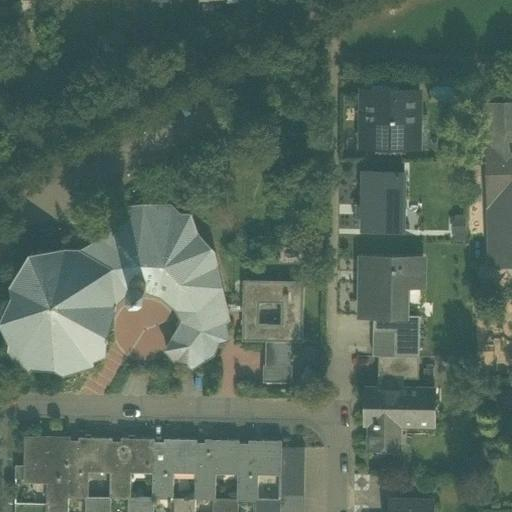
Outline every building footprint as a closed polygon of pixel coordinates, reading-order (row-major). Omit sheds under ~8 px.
[(363,147),(409,147),(410,115),(417,115),(417,113),(418,92),(364,91),(363,147)] [(511,103),(485,104),(486,140),(487,168),(488,207),(490,267),(511,265),(511,103)] [(427,147),(427,115),(417,113),(417,115),(410,115),(409,147),(427,147)] [(441,149),(440,162),(455,163),(455,150),(441,149)] [(362,230),(403,230),(404,172),(364,172),(362,230)] [(188,363),(193,369),(205,360),(204,356),(215,353),(220,341),(227,339),(225,329),(227,324),(228,323),(227,316),(224,314),(221,300),(219,293),(222,288),(217,284),(216,278),(218,275),(214,259),(207,251),(202,255),(191,244),(200,236),(191,226),(191,213),(172,213),(172,205),(144,204),(144,212),(128,212),(123,207),(107,222),(102,222),(101,238),(108,246),(108,255),(95,260),(85,251),(59,252),(59,260),(44,254),(42,249),(39,249),(39,252),(36,253),(31,253),(29,257),(31,259),(31,263),(14,285),(11,285),(12,290),(16,289),(20,290),(2,325),(2,328),(4,329),(5,331),(6,331),(11,341),(9,350),(17,358),(20,355),(32,368),(42,364),(43,362),(45,362),(63,370),(68,368),(72,370),(76,370),(84,367),(82,361),(87,359),(87,361),(101,356),(102,341),(108,341),(109,339),(108,335),(108,322),(116,309),(117,308),(117,305),(115,303),(128,291),(137,301),(146,292),(146,289),(157,293),(162,290),(178,305),(174,308),(181,315),(182,320),(179,330),(180,331),(178,340),(176,339),(176,340),(174,340),(166,351),(174,359),(177,362),(188,363)] [(453,233),(465,232),(465,220),(452,220),(453,233)] [(373,316),(405,317),(405,316),(406,286),(422,286),(422,259),(362,258),(361,316),(373,316)] [(290,342),(302,342),(304,282),(243,281),(243,304),(226,304),(221,300),(224,314),(226,310),(243,310),(242,341),(266,341),(290,342)] [(373,332),(413,333),(414,316),(405,316),(405,317),(373,316),(373,332)] [(373,332),(373,344),(397,345),(397,332),(373,332)] [(397,345),(397,357),(406,357),(419,357),(419,333),(413,333),(397,332),(397,345)] [(266,341),(266,366),(290,366),(290,342),(266,341)] [(373,356),(379,356),(397,357),(397,345),(373,344),(373,356)] [(406,357),(397,357),(379,356),(379,378),(402,378),(406,378),(406,357)] [(419,357),(406,357),(406,378),(418,378),(419,357)] [(292,366),(290,366),(266,366),(264,366),(264,382),(292,382),(292,366)] [(379,388),(402,388),(402,378),(379,378),(379,388)] [(367,424),(369,424),(394,424),(400,425),(434,425),(434,389),(402,388),(379,388),(368,388),(367,424)] [(393,446),(394,424),(369,424),(369,446),(393,446)] [(68,505),(68,497),(69,446),(57,446),(57,437),(39,436),(39,437),(25,436),(24,478),(47,479),(47,504),(68,505)] [(88,468),(111,469),(111,442),(111,439),(86,438),(86,437),(79,437),(79,441),(69,441),(69,446),(68,497),(86,497),(88,497),(88,468)] [(131,469),(153,469),(154,442),(154,439),(128,439),(128,438),(121,438),(121,442),(111,442),(111,469),(110,497),(129,498),(131,498),(131,469)] [(173,470),(195,470),(196,443),(196,440),(171,439),(171,438),(164,438),(164,442),(154,442),(153,469),(153,498),(173,498),(173,470)] [(216,470),(238,471),(238,444),(238,441),(211,440),(211,439),(205,439),(205,443),(196,443),(195,470),(195,499),(215,499),(216,470)] [(249,444),(238,444),(238,471),(237,500),(258,500),(258,471),(281,472),(281,460),(281,448),(281,442),(256,441),(256,440),(249,440),(249,444)] [(281,448),(281,460),(304,461),(304,448),(281,448)] [(304,473),(304,461),(281,460),(281,472),(304,473)] [(304,484),(304,473),(281,472),(281,484),(304,484)] [(303,497),(304,484),(281,484),(280,496),(303,497)] [(303,509),(303,497),(280,496),(280,500),(280,508),(303,509)] [(86,497),(86,511),(110,511),(110,497),(88,497),(86,497)] [(129,498),(128,511),(152,511),(153,498),(131,498),(129,498)] [(194,511),(195,499),(175,498),(174,511),(194,511)] [(216,511),(237,511),(237,500),(217,499),(216,511)] [(258,511),(280,511),(280,508),(280,500),(259,500),(258,511)] [(434,511),(434,501),(388,500),(387,511),(434,511)]
